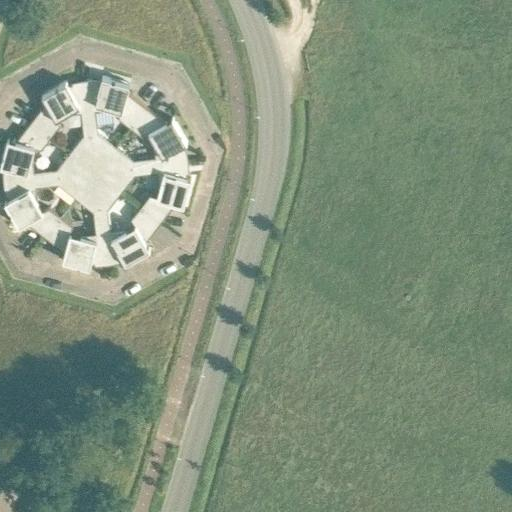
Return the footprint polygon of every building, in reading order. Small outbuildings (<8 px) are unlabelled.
[(85,78),(96,170),(116,144),(99,131),(96,105),(103,104),(121,109),(119,116),(131,125),(147,105),(127,90),(130,82),(102,75),(101,79),(86,81),(85,78)] [(96,170),(85,78),(84,78),(84,81),(69,83),(67,79),(42,93),(46,100),(31,120),(51,135),(61,123),(57,117),(73,108),(81,107),(84,133),(70,150),(96,170)] [(116,144),(96,170),(188,159),(188,158),(185,158),(184,143),(187,140),(173,116),(166,120),(147,105),(131,125),(143,135),(150,131),(159,147),(159,155),(133,158),(116,144)] [(4,181),(4,182),(96,170),(70,150),(57,167),(31,171),(30,163),(35,146),(42,148),(51,135),(31,120),(16,139),(8,137),(1,164),(5,165),(7,181),(4,181)] [(141,205),(161,220),(176,201),(184,203),(192,176),(188,175),(186,159),(188,159),(96,170),(122,190),(135,173),(161,169),(162,177),(157,195),(150,193),(141,205)] [(46,235),(61,215),(49,205),(43,209),(34,193),(33,186),(59,182),(76,196),(96,170),(4,182),(7,182),(9,198),(5,200),(19,224),(26,220),(46,235)] [(108,262),(96,170),(76,196),(94,209),(97,235),(89,236),(71,231),(73,224),(61,215),(46,235),(65,250),(63,258),(90,265),(91,261),(107,259),(107,262),(108,262)] [(122,190),(96,170),(108,262),(108,259),(124,257),(126,261),(150,247),(146,240),(161,220),(141,205),(131,217),(135,223),(119,232),(112,233),(108,207),(122,190)]
